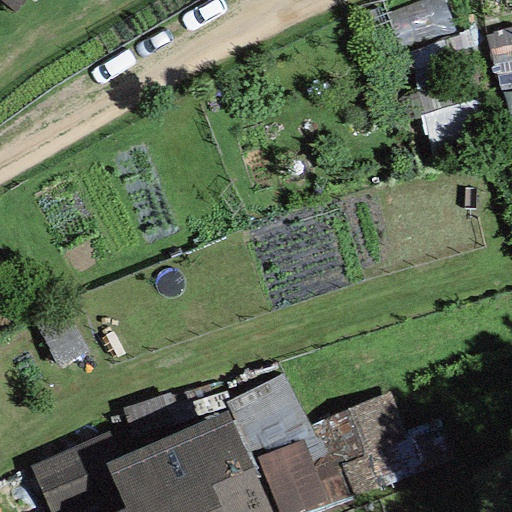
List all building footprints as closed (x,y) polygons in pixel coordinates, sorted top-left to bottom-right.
[(0,0),(0,2),(14,15),(27,0),(0,0)] [(61,369),(90,352),(61,306),(33,324),(61,369)] [(422,473),(388,391),(309,426),(336,462),(353,500),(422,473)] [(267,511),(223,411),(115,457),(104,462),(125,510),(121,511),(267,511)] [(121,511),(125,510),(104,462),(115,457),(107,431),(29,466),(49,511),(121,511)] [(303,511),(325,504),(302,442),(255,459),(275,511),(303,511)]
